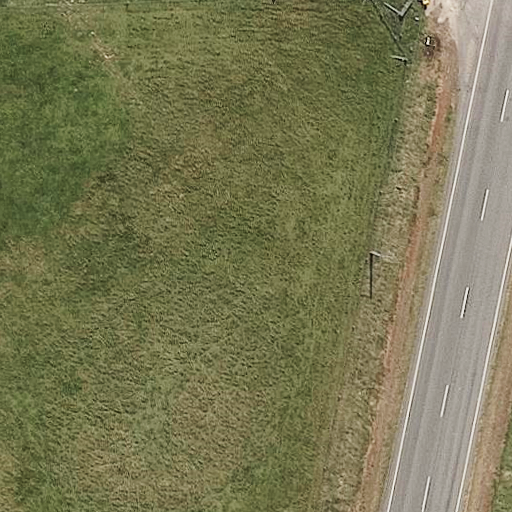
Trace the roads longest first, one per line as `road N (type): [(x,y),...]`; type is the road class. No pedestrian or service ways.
road 1 (unknown): [(0,42),(511,31)]
road 2 (primary): [(424,511),(511,78)]
